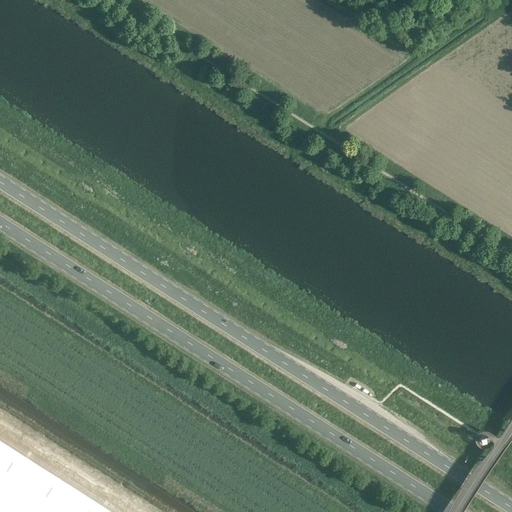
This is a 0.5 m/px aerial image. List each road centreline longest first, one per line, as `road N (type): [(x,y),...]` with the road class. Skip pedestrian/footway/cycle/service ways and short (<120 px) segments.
road 1 (primary): [(511,506),(0,183)]
road 2 (primary): [(0,224),(456,511)]
